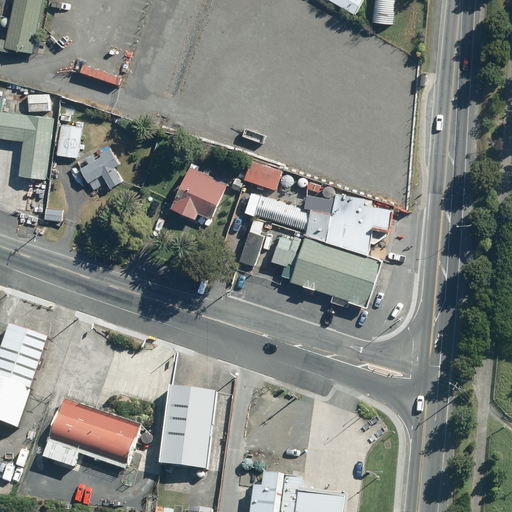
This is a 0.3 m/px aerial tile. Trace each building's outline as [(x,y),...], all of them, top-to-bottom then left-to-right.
[(38,0),(9,0),(0,42),(28,48),(38,0)] [(332,0),(358,15),(366,0),(332,0)] [(396,0),(379,0),(379,8),(396,10),(396,0)] [(41,171),(49,109),(22,106),(25,89),(0,85),(0,134),(18,137),(14,167),(41,171)] [(85,127),(64,125),(61,156),(81,158),(85,127)] [(118,151),(101,160),(115,188),(125,183),(118,169),(125,165),(118,151)] [(253,161),(247,181),(280,191),(286,171),(253,161)] [(86,169),(93,182),(106,175),(99,162),(86,169)] [(233,183),(194,167),(176,208),(203,220),(205,215),(217,220),(233,183)] [(321,185),(309,181),(306,190),(319,194),(321,185)] [(386,192),(331,183),(328,206),(303,202),(298,222),(363,245),(367,222),(381,224),(386,192)] [(61,188),(48,187),(46,207),(60,208),(61,188)] [(301,224),(278,216),(266,250),(280,255),(276,265),(362,296),(378,252),(301,224)] [(266,236),(249,231),(239,261),(256,267),(266,236)] [(48,336),(8,322),(0,347),(0,421),(19,428),(48,336)] [(211,386),(164,380),(154,457),(201,463),(211,386)] [(133,416),(59,395),(48,432),(123,452),(133,416)] [(52,443),(47,458),(81,468),(85,453),(52,443)] [(292,485),(294,468),(259,463),(257,478),(251,477),(246,511),(336,511),(339,491),(292,485)] [(164,511),(166,500),(155,499),(153,511),(164,511)]
